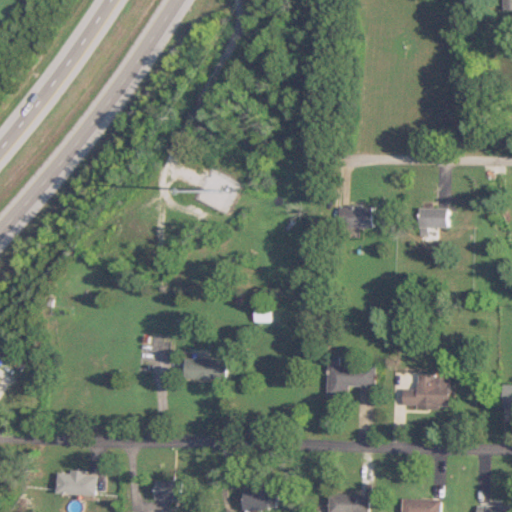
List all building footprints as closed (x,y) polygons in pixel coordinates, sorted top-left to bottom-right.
[(511,0),(503,0),(504,12),(511,11),(511,0)] [(375,227),(375,206),(340,206),(340,227),(375,227)] [(430,227),(451,228),(451,208),(423,208),(422,237),(430,237),(430,227)] [(272,322),(272,305),(256,305),(256,322),(272,322)] [(341,355),(330,355),(329,396),(350,396),(350,385),(377,385),(378,364),(341,364),(341,355)] [(228,378),(228,358),(188,358),(188,378),(228,378)] [(452,408),(452,374),(419,374),(419,387),(405,387),(405,408),(452,408)] [(97,471),(59,471),(59,493),(96,493),(97,471)] [(181,479),(156,479),(156,500),(181,500),(181,479)] [(277,511),(277,488),(244,488),(244,511),(277,511)] [(331,511),(369,511),(370,494),(331,494),(331,511)] [(411,511),(410,511),(443,511),(444,498),(406,498),(406,511),(411,511)]
